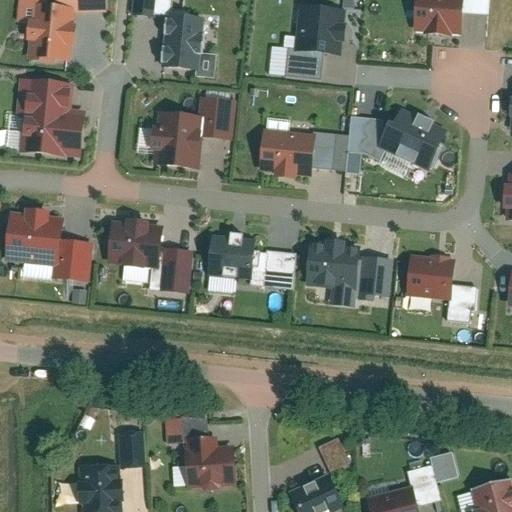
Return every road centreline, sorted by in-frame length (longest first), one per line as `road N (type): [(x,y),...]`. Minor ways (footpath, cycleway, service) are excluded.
road 1 (residential): [(99,186),(449,225),(472,206),(476,143),(464,85)]
road 2 (unclassified): [(261,383),(0,352)]
road 3 (unclassified): [(511,408),(261,383)]
road 4 (residential): [(262,511),(261,383)]
